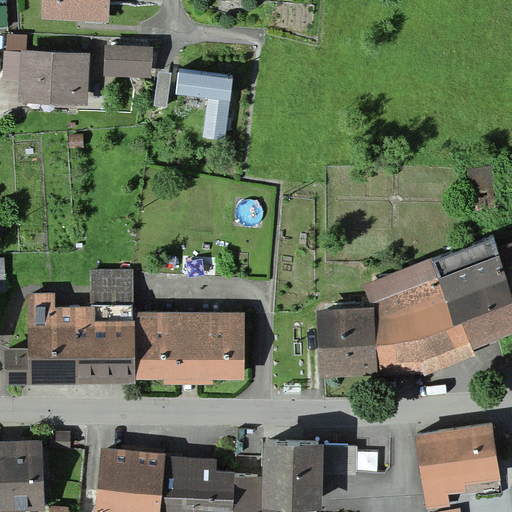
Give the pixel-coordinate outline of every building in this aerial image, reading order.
[(115,0),(49,0),(49,16),(114,20),(115,0)] [(153,42),(105,41),(104,76),(153,77),(153,42)] [(95,48),(31,45),(28,98),(92,101),(95,48)] [(235,74),(179,67),(176,93),(209,97),(203,136),(226,139),(235,74)] [(494,235),(431,259),(456,324),(460,322),(471,351),(511,335),(511,283),(499,247),(494,235)] [(511,242),(499,247),(511,283),(511,242)] [(431,259),(396,273),(418,338),(424,371),(424,376),(475,354),(471,351),(460,322),(456,324),(431,259)] [(132,300),(131,269),(91,270),(91,300),(132,300)] [(364,285),(374,308),(377,375),(424,371),(418,338),(396,273),(364,285)] [(7,383),(59,383),(59,306),(58,295),(29,295),(29,349),(7,350),(7,383)] [(135,378),(135,320),(94,320),(94,306),(59,306),(59,383),(135,383),(135,378)] [(374,308),(317,311),(319,377),(377,375),(374,308)] [(212,379),(245,379),(245,311),(187,312),(187,383),(212,384),(212,379)] [(187,383),(187,312),(135,312),(135,320),(135,378),(163,378),(163,383),(187,383)] [(490,426),(416,436),(426,510),(451,507),(449,494),(465,492),(464,483),(497,478),(490,426)] [(68,446),(69,430),(50,430),(50,446),(68,446)] [(35,439),(0,440),(0,508),(17,508),(43,507),(40,453),(35,439)] [(262,441),(261,475),(260,506),(318,507),(319,473),(320,442),(262,441)] [(320,442),(319,473),(355,474),(355,443),(320,442)] [(156,511),(162,452),(102,447),(96,511),(156,511)] [(187,511),(192,454),(162,452),(156,511),(187,511)] [(217,456),(192,454),(187,511),(229,511),(231,473),(217,472),(217,456)] [(261,475),(231,473),(229,511),(276,511),(277,507),(260,506),(261,475)]
